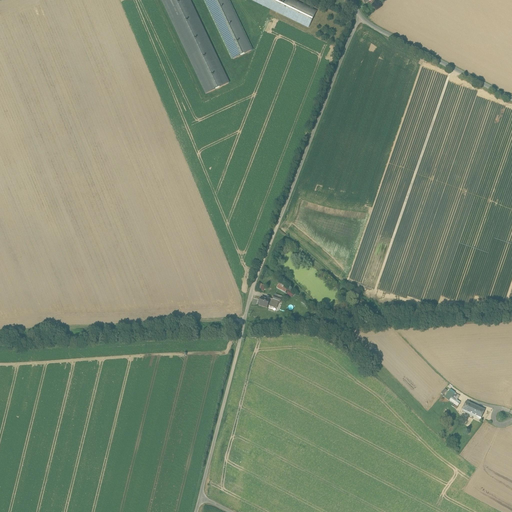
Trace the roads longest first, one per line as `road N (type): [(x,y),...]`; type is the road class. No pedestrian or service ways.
road 1 (unclassified): [(361,17),(252,292),(201,498)]
road 2 (unclassified): [(511,98),(361,17)]
